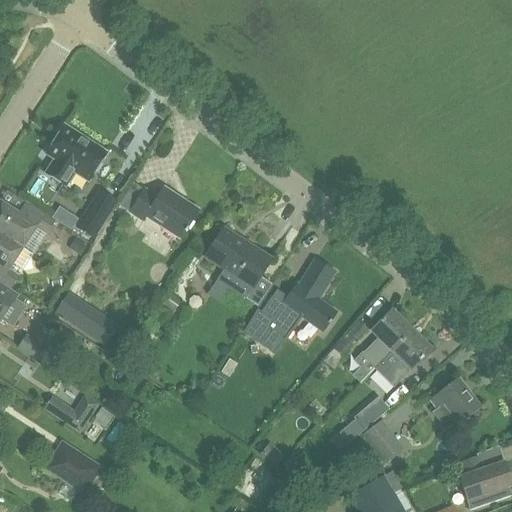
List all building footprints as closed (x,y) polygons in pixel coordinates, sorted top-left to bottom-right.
[(45,155),(87,182),(105,154),(64,126),(45,155)] [(130,213),(141,220),(144,216),(179,238),(197,211),(164,190),(158,200),(144,191),(130,213)] [(99,192),(75,227),(92,238),(115,202),(99,192)] [(0,202),(0,234),(22,249),(36,228),(46,234),(54,222),(24,204),(18,214),(0,202)] [(66,215),(59,226),(68,232),(76,221),(66,215)] [(206,259),(225,271),(219,280),(256,304),(268,286),(258,279),(271,260),(224,230),(206,259)] [(22,249),(0,234),(0,281),(10,288),(19,276),(9,270),(22,249)] [(86,246),(75,240),(69,249),(80,256),(86,246)] [(274,355),(301,316),(322,330),(334,313),(316,300),(333,274),(314,262),(298,286),(296,284),(287,298),(277,290),(261,313),(257,310),(243,331),(274,355)] [(58,275),(49,277),(51,288),(60,286),(58,275)] [(0,320),(16,295),(0,284),(0,320)] [(161,304),(173,313),(180,300),(168,292),(161,304)] [(104,347),(118,326),(67,293),(54,314),(104,347)] [(361,353),(353,361),(367,375),(373,369),(410,331),(390,312),(370,333),(377,340),(363,354),(361,353)] [(333,351),(343,358),(368,329),(358,321),(333,351)] [(410,331),(373,369),(392,388),(429,349),(410,331)] [(25,336),(17,349),(44,365),(52,352),(25,336)] [(135,356),(130,364),(142,371),(147,364),(135,356)] [(227,378),(235,364),(228,360),(220,373),(227,378)] [(429,400),(437,410),(442,406),(457,426),(480,408),(457,378),(429,400)] [(378,396),(353,416),(363,430),(374,421),(388,409),(378,396)] [(74,412),(52,397),(44,410),(66,425),(74,412)] [(361,436),(382,464),(401,449),(381,421),(361,436)] [(347,444),(356,436),(348,427),(339,435),(347,444)] [(100,466),(62,442),(47,466),(85,490),(100,466)] [(478,456),(457,464),(462,478),(470,501),(480,497),(510,487),(502,463),(483,470),(478,456)] [(306,470),(301,465),(292,475),(297,480),(306,470)] [(392,471),(382,476),(392,494),(400,490),(402,489),(392,471)] [(280,476),(265,497),(275,504),(290,483),(280,476)] [(347,495),(356,511),(402,511),(382,476),(347,495)] [(5,511),(26,511),(15,502),(5,511)]
